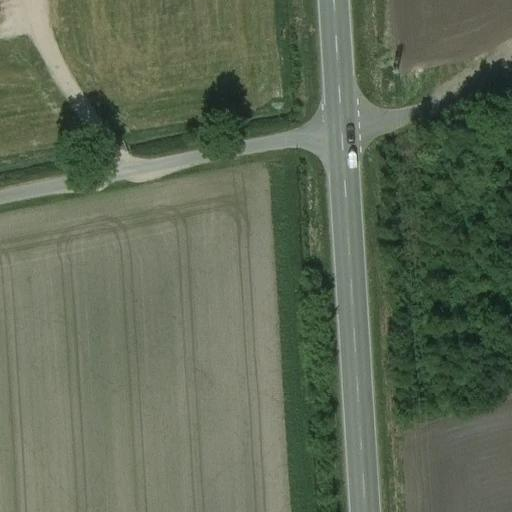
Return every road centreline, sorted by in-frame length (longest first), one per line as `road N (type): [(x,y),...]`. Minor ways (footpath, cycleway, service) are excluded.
road 1 (secondary): [(364,511),(341,132)]
road 2 (unclassified): [(0,197),(341,132)]
road 3 (unclassified): [(341,132),(511,85)]
road 4 (secondary): [(341,132),(333,0)]
